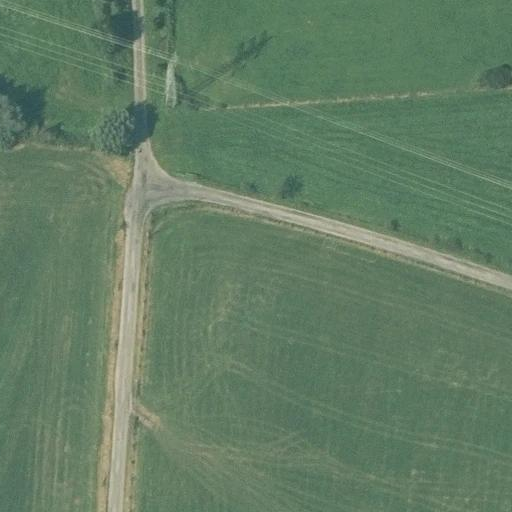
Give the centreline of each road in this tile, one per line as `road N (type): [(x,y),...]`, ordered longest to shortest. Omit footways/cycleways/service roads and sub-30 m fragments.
road 1 (unclassified): [(140,190),(218,201),(511,285)]
road 2 (unclassified): [(114,511),(140,190)]
road 3 (unclassified): [(140,190),(136,0)]
